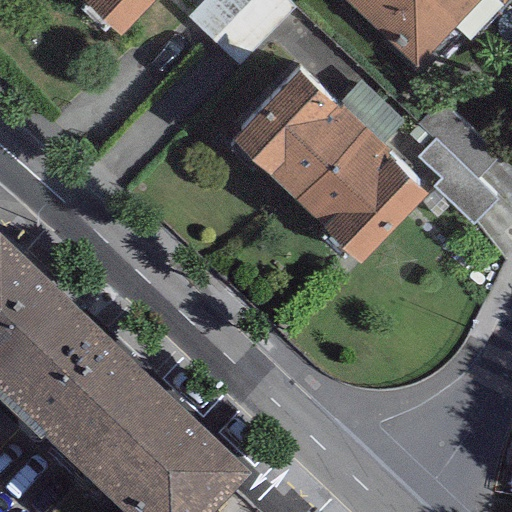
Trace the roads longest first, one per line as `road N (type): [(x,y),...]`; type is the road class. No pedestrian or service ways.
road 1 (residential): [(0,152),(392,511)]
road 2 (residential): [(401,511),(463,447),(511,354)]
